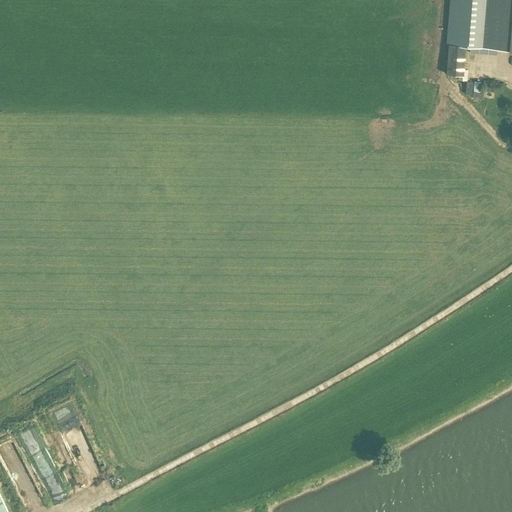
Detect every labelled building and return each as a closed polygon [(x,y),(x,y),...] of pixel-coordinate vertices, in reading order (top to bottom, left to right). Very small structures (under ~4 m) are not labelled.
[(511,0),(451,0),(448,44),(449,44),(447,75),(463,76),(465,46),(511,49),(511,0)] [(482,90),(483,80),(473,80),(472,90),(482,90)] [(494,81),(484,80),(483,91),(493,92),(494,81)] [(52,414),(67,444),(81,437),(66,407),(52,414)] [(32,426),(15,435),(49,497),(66,488),(32,426)]
